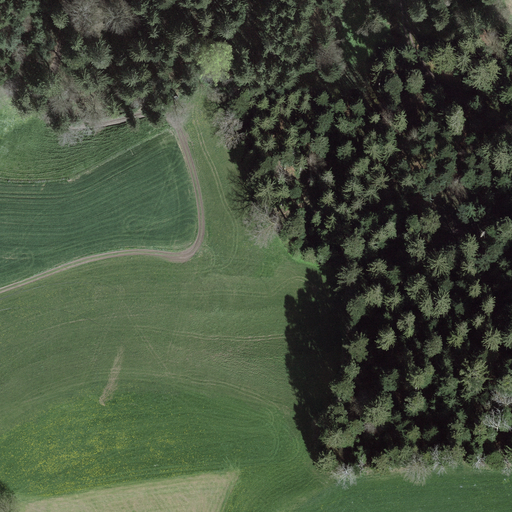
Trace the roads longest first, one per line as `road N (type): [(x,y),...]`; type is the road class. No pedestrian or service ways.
road 1 (track): [(404,0),(422,67),(486,114),(495,131),(506,176),(498,205),(430,243),(345,268),(128,251)]
road 2 (track): [(188,256),(202,241),(200,199),(172,117),(150,112),(86,127),(48,116),(45,97),(68,0)]
road 3 (track): [(0,292),(128,251)]
